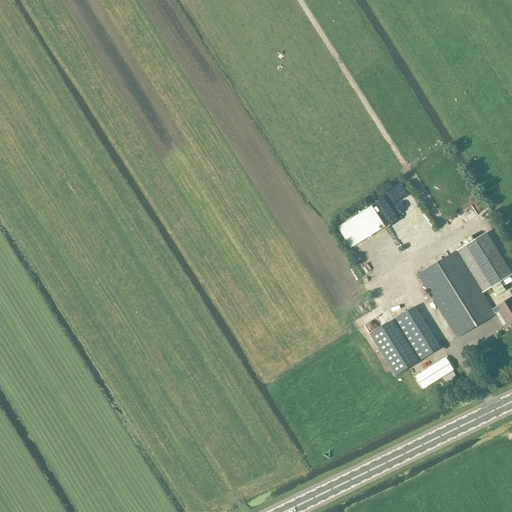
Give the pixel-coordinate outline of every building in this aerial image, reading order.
[(511,274),(485,233),(456,251),(482,293),(491,288),(499,282),(511,274)] [(456,251),(417,275),(456,338),(495,314),(482,293),(456,251)] [(499,282),(491,288),(496,296),(505,291),(499,282)] [(511,299),(511,298),(493,309),(495,314),(498,312),(506,324),(511,320),(511,299)] [(407,311),(393,320),(419,361),(440,348),(414,307),(407,311)] [(379,328),(369,335),(391,369),(395,376),(405,370),(419,361),(393,320),(379,328)] [(445,358),(415,376),(423,388),(452,369),(445,358)]
